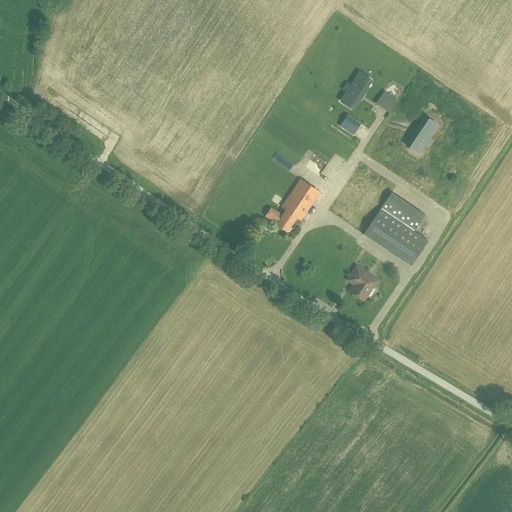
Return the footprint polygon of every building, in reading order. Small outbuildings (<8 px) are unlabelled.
[(372,81),(369,79),(360,73),(341,101),(350,107),(353,109),(372,81)] [(379,105),(394,111),(401,97),(386,90),(379,105)] [(350,116),(342,128),(355,137),(363,125),(350,116)] [(425,116),(406,145),(418,153),(437,125),(425,116)] [(339,181),(339,170),(325,171),(325,181),(339,181)] [(287,231),(288,231),(290,232),(292,229),(290,228),(297,217),(301,220),(320,191),(300,179),(282,207),(286,210),(282,216),(271,208),(266,216),(277,223),(276,224),(287,231)] [(411,267),(428,241),(414,231),(425,215),(391,192),(363,235),(411,267)] [(364,301),(377,281),(356,267),(347,280),(354,285),(349,291),(364,301)]
